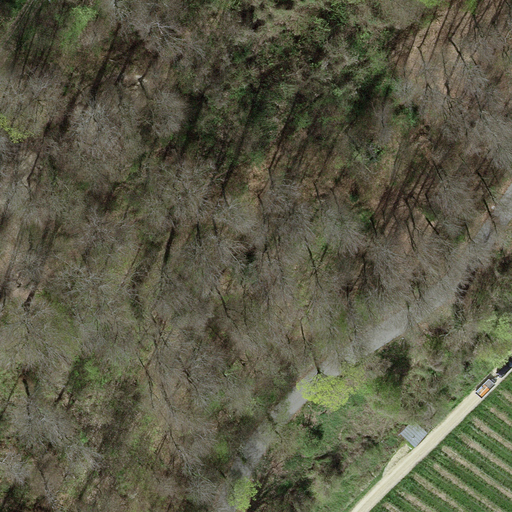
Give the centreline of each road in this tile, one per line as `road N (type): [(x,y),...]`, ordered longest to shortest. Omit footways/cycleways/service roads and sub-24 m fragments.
road 1 (unclassified): [(237,511),(304,387),(511,201)]
road 2 (track): [(511,357),(357,511)]
